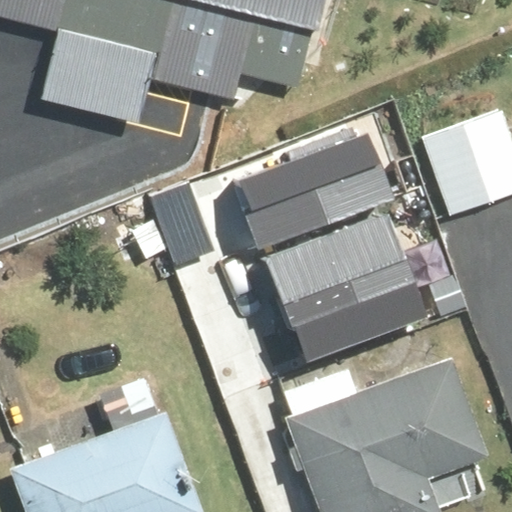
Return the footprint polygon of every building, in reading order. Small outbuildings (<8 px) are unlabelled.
[(0,0),(0,9),(52,23),(33,96),(140,124),(153,75),(225,94),(231,69),(301,87),(323,0),(0,0)] [(420,125),(450,210),(511,188),(511,101),(509,94),(420,125)] [(232,193),(298,365),(428,316),(362,144),(232,193)] [(459,346),(287,409),(325,511),(452,511),(459,509),(443,466),(497,446),(459,346)] [(123,424),(21,459),(39,511),(195,511),(212,506),(164,367),(109,386),(123,424)]
